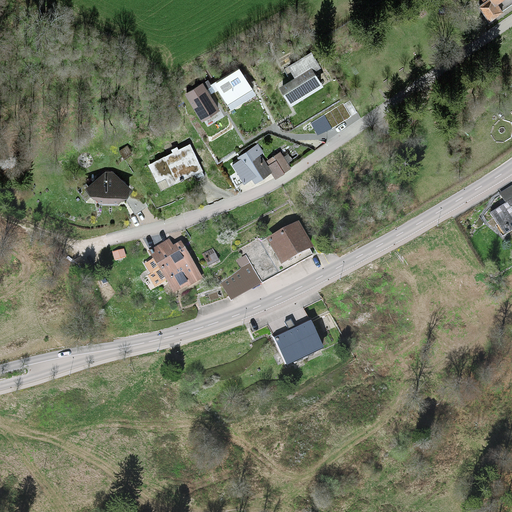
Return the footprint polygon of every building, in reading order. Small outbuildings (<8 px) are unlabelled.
[(511,0),(483,0),(485,1),(479,5),(489,19),(511,3),(511,0)] [(311,52),(290,65),(297,76),(283,86),(292,100),(321,82),(312,68),(319,64),(311,52)] [(251,88),(239,67),(211,84),(211,85),(215,90),(220,87),(229,102),(251,88)] [(211,85),(211,84),(208,80),(187,93),(202,118),(218,109),(205,88),(211,85)] [(343,103),(324,115),(332,127),(351,116),(343,103)] [(129,153),(132,151),(128,145),(119,150),(124,158),(131,154),(129,153)] [(161,186),(169,183),(170,184),(181,179),(181,180),(193,173),(197,180),(205,176),(189,145),(150,165),(161,186)] [(254,179),(269,169),(259,154),(262,151),(257,145),(239,157),(254,179)] [(269,165),(276,176),(290,167),(280,151),(273,155),(273,156),(268,160),(270,164),(269,165)] [(147,204),(134,184),(129,187),(118,177),(115,177),(115,172),(102,171),(102,177),(99,177),(88,186),(87,183),(78,190),(85,199),(94,193),(99,200),(117,201),(125,192),(129,196),(126,200),(134,212),(147,204)] [(503,221),(510,233),(511,231),(511,198),(490,213),(498,224),(503,221)] [(231,301),(313,256),(297,227),(271,241),(268,236),(261,240),(259,237),(237,249),(241,257),(236,260),(241,269),(222,282),(225,290),(231,301)] [(201,279),(182,246),(173,251),(167,241),(150,251),(173,291),(186,283),(188,286),(201,279)] [(215,254),(205,258),(209,266),(218,261),(215,254)] [(267,324),(286,364),(321,347),(303,307),(267,324)]
